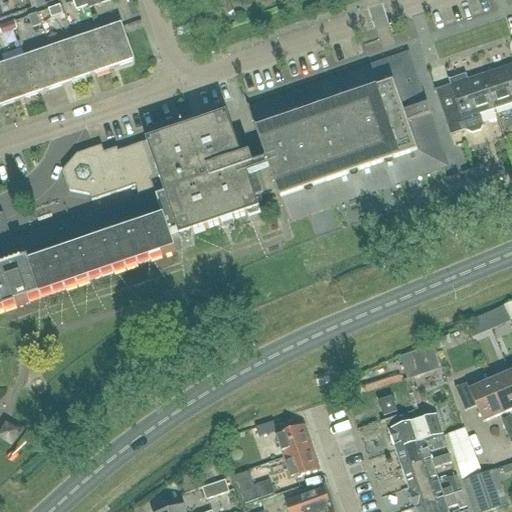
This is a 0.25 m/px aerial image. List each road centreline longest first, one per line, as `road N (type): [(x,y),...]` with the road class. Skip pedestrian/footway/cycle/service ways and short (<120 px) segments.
road 1 (primary): [(52,511),(221,385),(511,255)]
road 2 (residential): [(180,84),(430,0)]
road 3 (residential): [(0,149),(180,84)]
